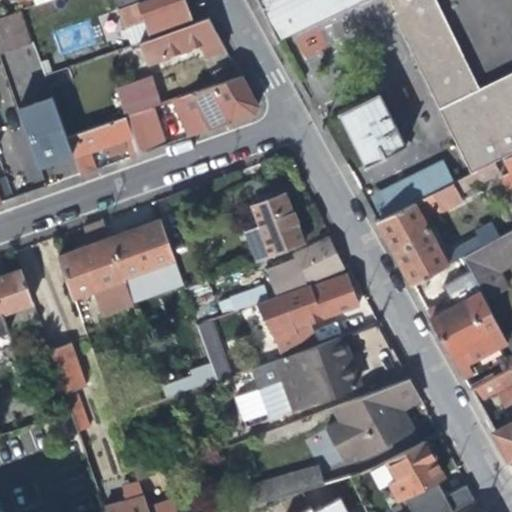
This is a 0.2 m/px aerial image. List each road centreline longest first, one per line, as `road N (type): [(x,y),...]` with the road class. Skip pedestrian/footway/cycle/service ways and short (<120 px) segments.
road 1 (residential): [(499,499),(289,123)]
road 2 (residential): [(0,224),(289,123)]
road 3 (residential): [(289,123),(220,0)]
